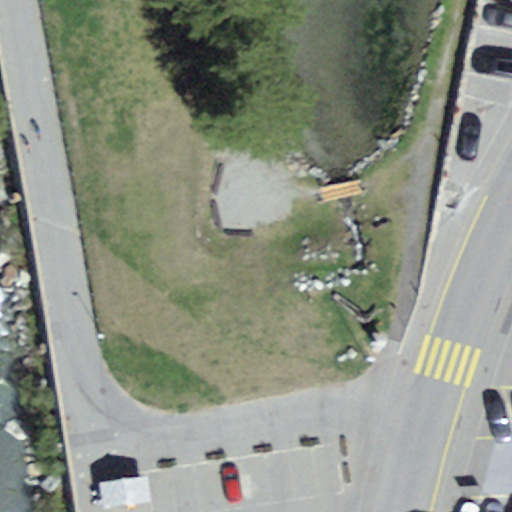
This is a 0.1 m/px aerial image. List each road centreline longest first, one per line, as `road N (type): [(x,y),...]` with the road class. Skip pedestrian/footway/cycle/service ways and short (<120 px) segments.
road 1 (residential): [(13,0),(91,439),(434,396)]
road 2 (tertiary): [(511,204),(434,396)]
